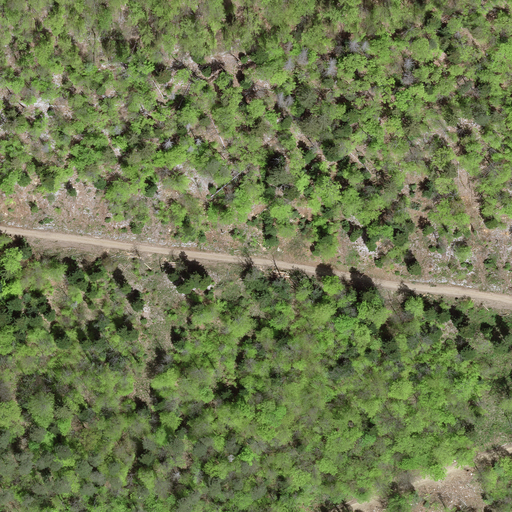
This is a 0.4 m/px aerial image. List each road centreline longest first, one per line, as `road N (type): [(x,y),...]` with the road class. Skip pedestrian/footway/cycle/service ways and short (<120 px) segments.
road 1 (track): [(0,228),(511,301)]
road 2 (track): [(511,448),(340,511)]
